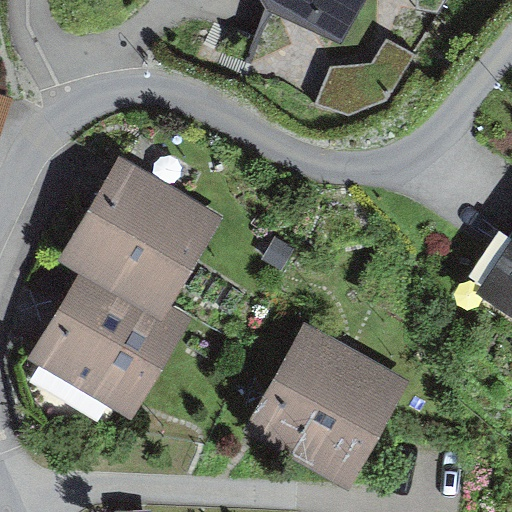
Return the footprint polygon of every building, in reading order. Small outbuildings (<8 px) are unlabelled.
[(256,0),(342,45),(368,0),(256,0)] [(230,215),(130,156),(73,253),(173,312),(230,215)] [(511,238),(483,281),(511,300),(511,238)] [(190,326),(89,269),(41,354),(142,411),(190,326)] [(408,382),(313,318),(261,418),(357,482),(408,382)]
